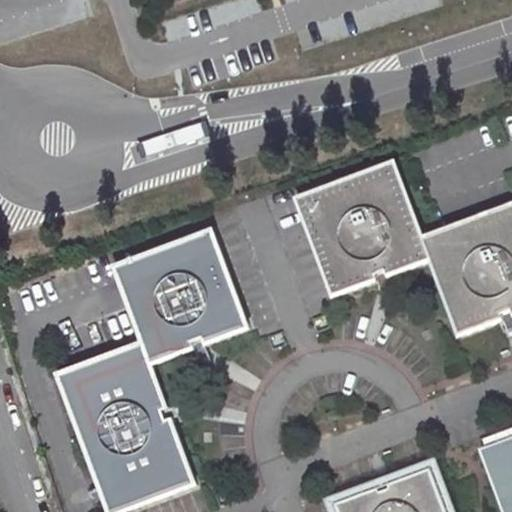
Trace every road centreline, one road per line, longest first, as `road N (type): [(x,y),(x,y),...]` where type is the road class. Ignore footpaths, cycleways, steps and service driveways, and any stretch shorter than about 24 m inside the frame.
road 1 (unclassified): [(422,428),(408,396),(369,362),(314,365),(274,397),(268,424),(286,481)]
road 2 (unclassified): [(422,428),(286,481)]
